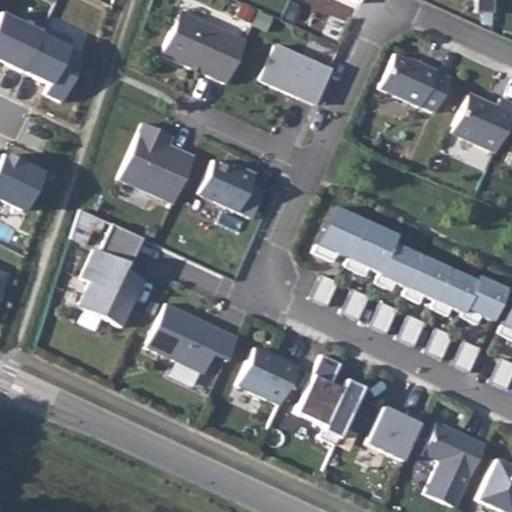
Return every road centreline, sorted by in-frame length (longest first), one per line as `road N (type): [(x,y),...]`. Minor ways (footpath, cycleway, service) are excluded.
road 1 (residential): [(511,409),(252,290),(306,170)]
road 2 (residential): [(0,378),(290,511)]
road 3 (residential): [(306,170),(382,2)]
road 4 (residential): [(382,2),(511,59)]
road 5 (residential): [(306,170),(180,116)]
